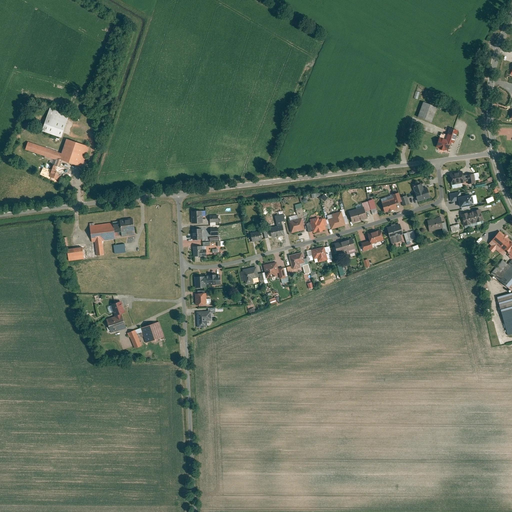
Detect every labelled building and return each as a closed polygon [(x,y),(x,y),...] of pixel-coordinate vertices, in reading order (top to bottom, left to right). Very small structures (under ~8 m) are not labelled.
[(418,117),(431,122),(437,106),(423,101),(418,117)] [(69,115),(50,108),(41,132),(61,138),(69,115)] [(441,132),(436,147),(439,147),(439,149),(444,150),(444,149),(448,150),(451,141),(454,142),(458,129),(450,127),(447,134),(441,132)] [(89,147),(66,139),(61,154),(28,142),(26,150),(56,160),(54,165),(60,168),(63,162),(82,168),(89,147)] [(63,168),(60,168),(54,165),(53,165),(49,177),(60,181),(62,174),(61,174),(63,168)] [(449,173),(451,185),(465,182),(464,181),(468,180),(469,183),(475,182),(475,179),(480,178),(479,172),(463,175),(462,170),(449,173)] [(422,183),(413,185),(418,201),(431,197),(427,187),(424,188),(422,183)] [(363,206),(349,211),(352,223),(368,218),(366,210),(376,207),(371,188),(366,190),(369,200),(362,203),(363,206)] [(393,198),(381,201),(384,212),(397,208),(396,203),(402,201),(399,192),(392,194),(393,198)] [(461,192),(450,194),(451,202),(459,200),(460,207),(478,204),(476,194),(472,195),(472,194),(462,196),(461,192)] [(410,204),(407,194),(401,197),(404,206),(410,204)] [(290,221),(288,221),(291,232),(308,228),(302,206),(296,208),(297,214),(289,216),(290,221)] [(480,208),(461,214),(464,225),(465,225),(466,228),(483,223),(482,220),(483,220),(480,208)] [(191,211),(192,223),(203,222),(203,215),(206,215),(205,210),(191,211)] [(330,223),(328,223),(329,229),(331,228),(332,229),(346,225),(346,224),(349,223),(347,215),(346,215),(344,210),(327,214),(330,223)] [(216,225),(215,222),(221,221),(221,218),(218,218),(218,214),(210,215),(211,225),(216,225)] [(319,216),(310,219),(313,232),(316,231),(317,233),(323,231),(322,230),(326,229),(326,228),(328,227),(326,218),(323,219),(323,217),(319,218),(319,216)] [(436,218),(428,219),(430,232),(434,231),(434,229),(443,228),(443,231),(447,231),(446,221),(442,222),(441,216),(436,217),(436,218)] [(119,221),(120,224),(121,232),(122,237),(136,235),(134,219),(119,221)] [(113,222),(90,226),(92,242),(95,241),(102,241),(115,238),(114,232),(113,225),(113,222)] [(269,227),(272,237),(285,234),(282,224),(276,226),(276,223),(271,224),(271,227),(269,227)] [(392,226),(387,227),(392,244),(403,240),(401,235),(403,234),(399,223),(395,224),(395,223),(391,224),(392,226)] [(459,223),(450,225),(452,232),(461,230),(459,223)] [(202,228),(192,228),(193,239),(203,239),(202,228)] [(251,237),(252,242),(263,239),(260,230),(256,231),(255,229),(251,230),(251,233),(248,234),(249,238),(251,237)] [(369,240),(361,242),(364,251),(374,248),(372,243),(384,240),(381,229),(367,233),(369,240)] [(412,230),(404,233),(408,244),(415,242),(412,230)] [(504,234),(500,230),(490,242),(493,245),(489,249),(493,252),(496,249),(502,253),(505,250),(511,255),(511,240),(508,237),(509,236),(505,233),(504,234)] [(352,237),(334,243),(338,256),(357,251),(352,237)] [(104,254),(102,241),(95,241),(97,255),(104,254)] [(193,246),(193,256),(207,256),(206,245),(211,245),(211,242),(203,242),(203,245),(193,246)] [(125,252),(124,244),(114,245),(115,254),(125,252)] [(324,246),(306,250),(309,260),(317,257),(318,262),(328,259),(328,263),(334,261),(330,246),(325,247),(324,246)] [(83,258),(82,247),(68,249),(69,260),(83,258)] [(302,251),(289,255),(293,270),(304,267),(306,274),(310,272),(307,258),(304,259),(302,251)] [(503,259),(491,273),(511,290),(511,259),(509,264),(503,259)] [(277,261),(264,264),(267,278),(277,276),(276,273),(279,272),(280,279),(281,278),(282,283),(289,281),(286,267),(279,268),(277,261)] [(342,263),(337,264),(341,278),(346,277),(342,263)] [(256,266),(243,269),(243,271),(240,271),(242,281),(246,280),(247,284),(248,284),(248,286),(251,285),(251,283),(259,281),(259,280),(261,280),(262,284),(267,283),(264,272),(258,273),(256,266)] [(220,274),(195,275),(196,288),(207,287),(207,285),(221,284),(220,274)] [(206,292),(195,293),(196,305),(207,304),(206,294),(212,294),(212,290),(206,290),(206,292)] [(511,292),(497,297),(508,335),(511,333),(511,292)] [(277,303),(275,297),(269,299),(271,305),(277,303)] [(124,313),(121,302),(111,305),(115,316),(120,314),(124,313)] [(197,311),(197,327),(207,327),(207,320),(212,320),(211,312),(216,312),(216,311),(223,311),(223,307),(209,307),(209,311),(197,311)] [(125,327),(120,314),(115,316),(106,319),(110,332),(125,327)] [(158,323),(141,329),(142,333),(145,341),(146,343),(163,338),(158,323)] [(136,330),(130,332),(135,349),(141,347),(140,342),(137,335),(136,330)]
